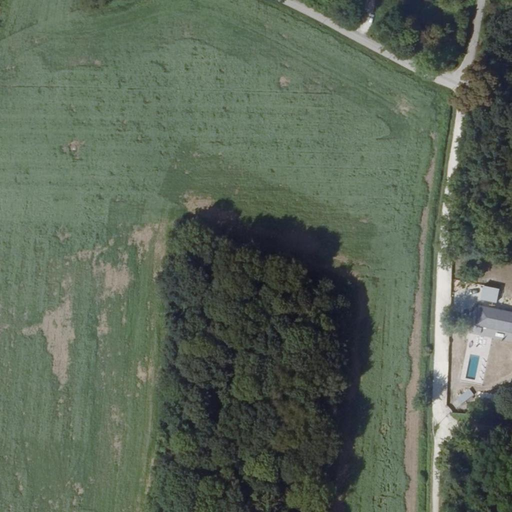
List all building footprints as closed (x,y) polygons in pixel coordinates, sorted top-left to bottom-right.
[(495,14),(489,37),(499,39),(504,16),(495,14)] [(511,74),(494,70),(490,86),(509,90),(511,76),(511,74)] [(511,316),(477,309),(474,327),(511,335),(511,316)] [(463,346),(461,358),(469,359),(470,347),(463,346)] [(455,400),(459,407),(469,400),(465,394),(455,400)]
